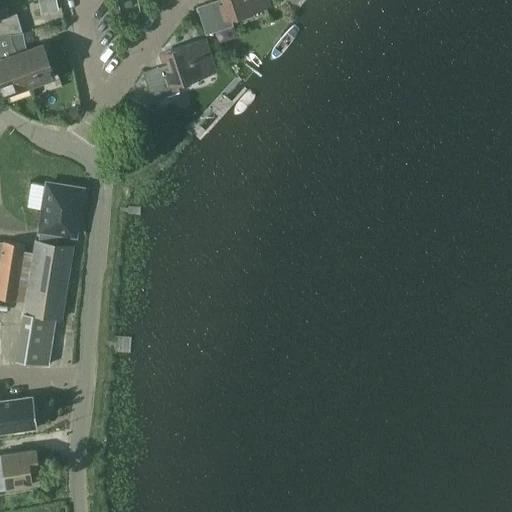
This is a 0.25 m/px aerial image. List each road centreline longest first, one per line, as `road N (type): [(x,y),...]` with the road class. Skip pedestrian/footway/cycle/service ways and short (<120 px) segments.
road 1 (residential): [(78,511),(76,431),(98,174),(78,152)]
road 2 (residential): [(99,107),(181,0)]
